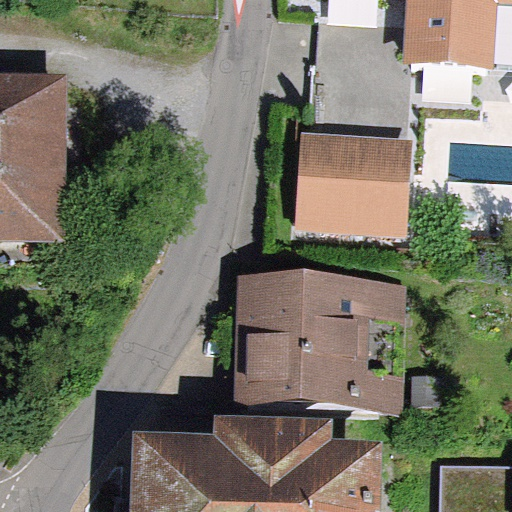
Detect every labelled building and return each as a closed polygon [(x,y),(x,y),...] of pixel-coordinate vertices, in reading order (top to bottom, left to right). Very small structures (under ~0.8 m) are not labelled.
[(511,0),(407,0),(404,64),(511,69),(511,0)] [(0,72),(0,234),(61,234),(62,72),(0,72)] [(407,234),(410,148),(306,144),(303,230),(407,234)] [(238,283),(235,404),(399,408),(402,287),(238,283)] [(119,511),(366,511),(369,448),(319,447),(320,425),(204,422),(204,442),(121,440),(119,511)] [(511,511),(511,459),(436,457),(434,511),(511,511)]
